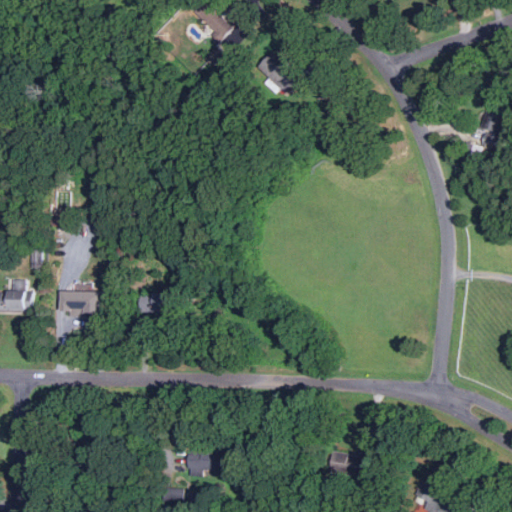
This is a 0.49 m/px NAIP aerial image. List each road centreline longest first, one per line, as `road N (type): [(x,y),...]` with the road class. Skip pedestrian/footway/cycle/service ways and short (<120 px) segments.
road 1 (residential): [(464,403),(374,386),(0,374)]
road 2 (residential): [(439,395),(451,249),(431,152),(389,66),(321,0)]
road 3 (residential): [(25,375),(19,511)]
road 4 (residential): [(389,66),(511,21)]
